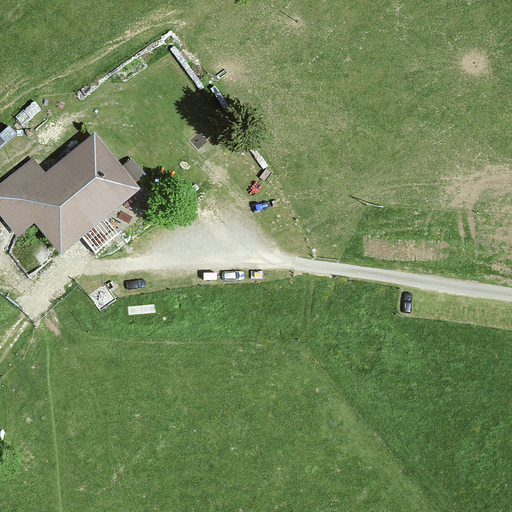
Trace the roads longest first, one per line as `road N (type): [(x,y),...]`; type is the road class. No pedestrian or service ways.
road 1 (unclassified): [(511,295),(285,262),(75,264)]
road 2 (track): [(511,181),(375,192),(317,220),(285,262)]
